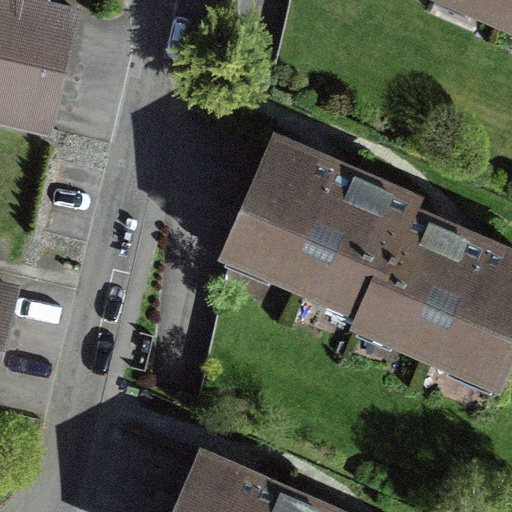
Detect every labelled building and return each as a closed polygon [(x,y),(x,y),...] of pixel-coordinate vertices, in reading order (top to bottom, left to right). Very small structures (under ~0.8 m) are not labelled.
[(90,12),(35,0),(0,0),(0,123),(61,138),(90,12)] [(511,0),(434,0),(511,34),(511,0)] [(227,251),(374,316),(418,218),(423,208),(276,142),(227,251)] [(511,387),(511,259),(418,218),(374,316),(366,333),(508,397),(511,387)] [(0,378),(20,291),(0,286),(0,378)] [(180,511),(317,511),(203,461),(180,511)]
